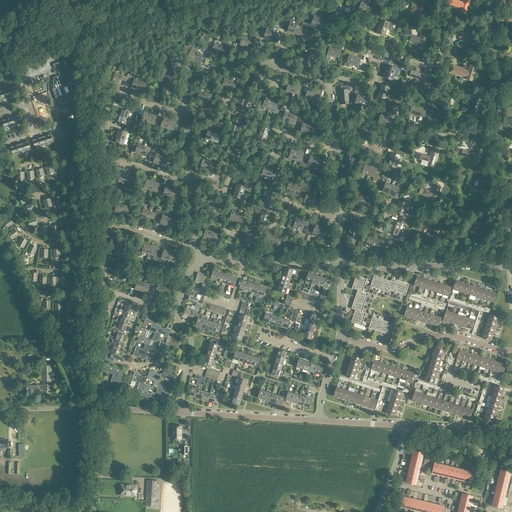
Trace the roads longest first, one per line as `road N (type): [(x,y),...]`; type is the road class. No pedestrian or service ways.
road 1 (residential): [(190,178),(107,153),(116,96),(186,110)]
road 2 (residential): [(326,88),(337,79),(374,81),(353,29),(299,40),(272,65)]
road 3 (residential): [(141,301),(105,285),(106,229),(195,242)]
road 4 (tertiary): [(0,409),(182,412)]
road 5 (residential): [(511,350),(447,334),(380,351),(341,340)]
road 6 (residential): [(340,264),(511,267)]
road 7 (residential): [(333,146),(372,149),(398,138),(500,131)]
road 8 (tertiary): [(182,412),(320,421)]
road 9 (tertiary): [(84,36),(211,0)]
road 10 (residential): [(187,366),(127,362),(141,301)]
road 11 (unknown): [(140,493),(136,478),(97,472),(93,410)]
